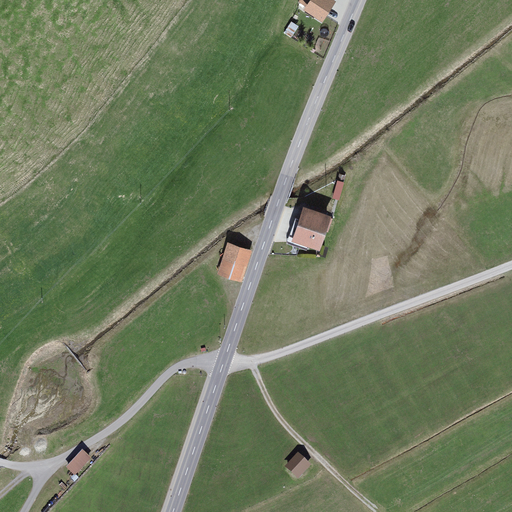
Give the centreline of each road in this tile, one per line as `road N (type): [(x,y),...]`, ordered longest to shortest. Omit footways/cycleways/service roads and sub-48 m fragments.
road 1 (secondary): [(223,362),(358,0)]
road 2 (track): [(511,266),(261,359),(223,362)]
road 3 (residential): [(223,362),(174,368),(108,431),(47,465)]
road 4 (track): [(251,361),(274,411),(377,511)]
road 5 (secondary): [(172,511),(223,362)]
